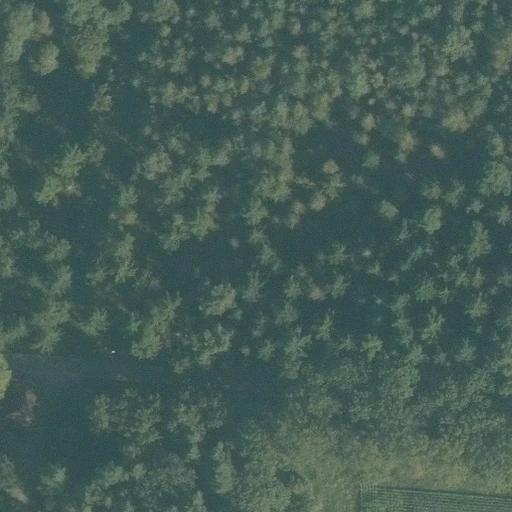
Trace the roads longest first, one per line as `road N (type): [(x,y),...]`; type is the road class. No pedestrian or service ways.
road 1 (track): [(57,368),(113,176),(144,0)]
road 2 (unclassified): [(0,363),(277,386)]
road 3 (unclassified): [(277,386),(511,408)]
road 4 (unclassified): [(290,511),(277,386)]
